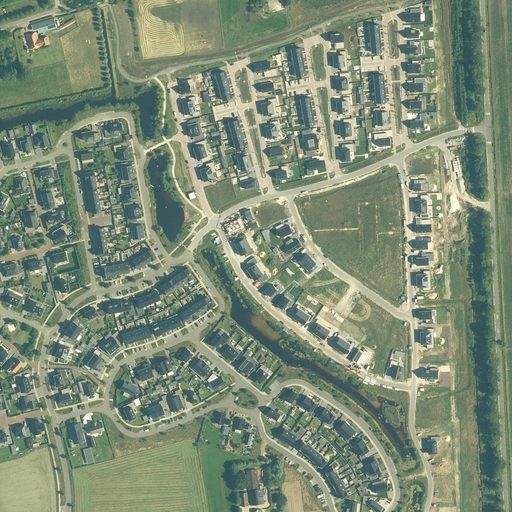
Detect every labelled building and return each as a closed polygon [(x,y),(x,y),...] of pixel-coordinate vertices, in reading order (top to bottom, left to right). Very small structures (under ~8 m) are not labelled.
[(411,13),(406,14),(406,22),(420,22),(420,13),(421,13),(421,9),(412,9),(412,13),(411,13)] [(75,20),(74,18),(60,26),(62,28),(75,20)] [(31,25),(33,30),(37,29),(39,34),(57,28),(54,19),(31,25)] [(411,31),(407,31),(407,38),(419,38),(419,31),(415,31),(415,30),(411,30),(411,31)] [(40,46),(45,45),(49,43),(47,37),(38,39),(36,32),(26,35),(30,49),(40,46)] [(335,35),(331,35),(332,43),(334,42),(336,42),(336,49),(344,48),(343,41),(344,41),(343,34),(339,34),(339,33),(335,34),(335,35)] [(410,47),(406,47),(406,52),(408,52),(408,55),(415,55),(415,56),(419,56),(419,55),(421,54),(420,47),(421,47),(421,42),(414,42),(414,47),(410,47)] [(340,55),(333,56),(334,62),(347,60),(346,51),(340,52),(340,55)] [(334,63),(333,63),(333,67),(334,67),(334,68),(341,67),(341,71),(348,70),(347,60),(334,62),(334,63)] [(412,64),(408,65),(408,69),(409,69),(409,73),(410,73),(410,74),(415,74),(415,72),(421,72),(420,66),(423,66),(423,61),(414,61),(414,64),(412,64)] [(269,62),(254,64),(256,73),(264,71),(265,77),(277,75),(276,69),(271,70),(269,62)] [(336,79),(335,80),(336,84),(337,83),(337,84),(349,83),(348,78),(350,78),(349,73),(340,74),(340,78),(336,78),(336,79)] [(415,84),(410,84),(410,92),(423,92),(422,84),(426,84),(426,78),(415,78),(415,84)] [(183,87),(180,88),(181,94),(191,92),(190,86),(193,85),(192,79),(181,81),(182,85),(183,87)] [(273,83),(261,85),(262,92),(274,90),(273,83)] [(337,85),(336,85),(336,89),(337,89),(337,90),(341,90),(342,94),(351,94),(351,89),(349,89),(349,83),(337,84),(337,85)] [(189,101),(183,103),(184,109),(195,106),(194,101),(196,100),(195,96),(189,98),(189,101)] [(344,101),(337,102),(337,107),(351,106),(350,97),(343,98),(344,101)] [(262,105),(261,105),(262,109),(263,108),(263,110),(276,107),(275,102),(277,101),(276,98),(268,100),(269,103),(262,104),(262,105)] [(410,101),(410,110),(411,110),(411,109),(422,109),(422,104),(425,104),(425,98),(418,98),(418,101),(410,101)] [(195,106),(184,109),(186,114),(192,113),(193,117),(200,115),(199,111),(197,112),(195,106)] [(351,106),(337,107),(338,113),(345,113),(345,116),(352,115),(351,106)] [(263,111),(262,111),(263,115),(264,115),(264,116),(271,114),(271,117),(279,116),(279,112),(277,113),(276,107),(263,110),(263,111)] [(380,108),(373,109),(374,119),(388,118),(387,111),(380,112),(380,108)] [(416,121),(411,122),(411,128),(416,128),(416,129),(420,129),(420,128),(424,128),(423,124),(427,124),(427,114),(420,114),(420,119),(416,120),(416,121)] [(190,125),(188,125),(189,129),(190,131),(201,128),(200,123),(201,122),(200,118),(192,119),(193,124),(190,125)] [(388,118),(374,119),(376,119),(377,125),(375,125),(375,129),(382,128),(381,125),(388,124),(388,118)] [(340,125),(339,125),(339,129),(340,129),(341,130),(354,129),(353,119),(343,120),(344,124),(340,124),(340,125)] [(272,125),(265,126),(267,132),(278,130),(277,125),(279,124),(278,121),(271,122),(272,125)] [(114,124),(113,124),(113,125),(109,125),(110,130),(105,131),(106,138),(113,137),(113,133),(122,131),(122,130),(123,130),(122,126),(121,127),(121,123),(120,123),(116,124),(114,125),(114,124)] [(201,128),(190,131),(190,133),(191,137),(193,136),(196,136),(197,140),(205,138),(204,133),(203,134),(201,128)] [(341,131),(340,131),(340,135),(341,135),(341,136),(345,136),(345,140),(355,139),(354,129),(341,130),(341,131)] [(278,130),(267,132),(268,138),(274,137),(275,140),(281,139),(281,136),(279,136),(278,130)] [(310,130),(302,131),(303,137),(304,137),(306,144),(318,141),(317,139),(316,135),(311,136),(310,130)] [(93,131),(82,133),(83,140),(93,138),(94,141),(100,140),(99,133),(93,134),(93,131)] [(387,133),(374,134),(375,141),(377,141),(378,146),(390,145),(390,138),(387,138),(387,133)] [(41,145),(41,147),(48,145),(46,135),(39,136),(39,137),(34,138),(36,146),(41,145)] [(20,141),(23,152),(26,152),(26,153),(30,152),(29,145),(32,144),(30,136),(26,137),(27,139),(20,141)] [(15,155),(13,148),(16,147),(14,140),(10,141),(11,143),(3,145),(4,150),(6,150),(7,157),(15,155)] [(196,147),(193,148),(194,148),(195,154),(207,150),(205,145),(207,144),(205,140),(196,143),(195,143),(196,147)] [(318,141),(306,144),(307,150),(306,150),(307,156),(314,155),(313,149),(319,148),(318,144),(318,141)] [(113,146),(115,152),(119,151),(121,160),(128,159),(126,147),(121,148),(121,144),(113,146)] [(342,149),(341,149),(342,154),(342,156),(342,157),(342,161),(344,161),(344,162),(347,162),(347,161),(350,160),(349,151),(353,151),(353,144),(345,144),(346,149),(342,149)] [(281,147),(270,150),(271,157),(277,156),(283,155),(281,147)] [(207,150),(195,154),(197,159),(197,160),(200,159),(201,162),(202,162),(211,159),(210,155),(209,155),(207,150)] [(82,160),(93,159),(92,152),(81,154),(82,160)] [(241,154),(234,156),(235,159),(237,159),(238,164),(250,161),(248,155),(241,157),(241,154)] [(413,165),(408,167),(409,173),(420,169),(421,172),(426,171),(424,162),(427,161),(425,158),(412,162),(413,165)] [(239,168),(237,169),(238,175),(239,177),(246,175),(246,173),(245,169),(250,168),(251,168),(250,161),(238,164),(239,168)] [(311,169),(307,169),(308,176),(314,174),(314,170),(322,169),(320,161),(310,163),(311,169)] [(207,168),(201,170),(202,175),(202,176),(216,171),(213,162),(206,164),(207,168)] [(120,168),(121,174),(133,172),(132,171),(133,170),(133,166),(132,166),(132,165),(126,166),(126,163),(118,164),(119,168),(120,168)] [(282,171),(276,172),(277,179),(289,177),(287,166),(281,167),(282,171)] [(51,170),(51,169),(45,171),(44,170),(40,171),(41,175),(40,175),(40,176),(41,176),(42,179),(54,176),(55,180),(59,179),(57,171),(52,173),(52,170),(51,170)] [(216,171),(202,176),(203,176),(204,181),(211,179),(212,183),(219,181),(218,176),(216,171)] [(134,178),(134,177),(135,177),(134,172),(133,173),(133,172),(121,174),(122,180),(121,180),(121,183),(129,182),(129,179),(134,178)] [(248,176),(239,178),(241,183),(242,182),(244,189),(255,186),(254,183),(255,183),(254,178),(250,180),(249,175),(248,176)] [(26,188),(24,178),(17,179),(18,186),(12,188),(14,195),(29,191),(28,188),(26,188)] [(419,183),(413,184),(414,191),(428,191),(427,183),(426,183),(426,179),(419,180),(419,183)] [(122,188),(123,193),(122,193),(122,194),(135,191),(134,185),(129,186),(128,183),(119,184),(120,188),(122,188)] [(216,191),(208,193),(210,201),(215,199),(215,201),(221,199),(220,198),(225,197),(222,189),(225,188),(224,184),(214,187),(216,191)] [(43,201),(55,198),(53,192),(54,191),(53,188),(46,190),(47,193),(41,194),(43,201)] [(393,188),(385,189),(385,200),(389,199),(389,202),(394,202),(393,188)] [(368,189),(360,190),(360,191),(361,203),(365,203),(365,201),(369,200),(368,189)] [(376,189),(368,189),(369,200),(373,200),(373,203),(377,202),(376,189)] [(385,189),(376,189),(377,202),(381,202),(381,200),(385,200),(385,189)] [(131,202),(131,199),(136,198),(135,191),(122,194),(123,200),(122,200),(123,204),(130,202),(131,202)] [(352,191),(343,192),(344,205),(348,205),(348,203),(352,202),(352,191)] [(360,191),(352,191),(352,202),(356,202),(357,205),(361,204),(361,203),(360,191)] [(416,201),(415,201),(415,206),(416,206),(416,207),(428,206),(428,200),(429,200),(429,195),(421,195),(421,200),(416,200),(416,201)] [(56,204),(55,198),(43,201),(44,207),(50,206),(51,209),(58,207),(57,203),(56,204)] [(124,208),(126,207),(127,213),(139,211),(138,208),(139,208),(138,204),(131,206),(130,202),(123,204),(124,208)] [(416,208),(415,208),(415,212),(416,212),(416,213),(420,213),(422,213),(422,218),(430,218),(429,212),(428,212),(428,206),(416,207),(416,208)] [(272,207),(265,210),(272,224),(285,218),(281,208),(274,211),(272,207)] [(382,214),(379,214),(379,218),(382,218),(393,218),(392,209),(381,210),(382,214)] [(22,216),(23,215),(24,221),(36,218),(35,216),(36,216),(35,212),(29,213),(28,210),(21,212),(22,216)] [(345,215),(342,215),(342,219),(345,219),(356,218),(355,210),(344,211),(345,215)] [(128,219),(127,219),(128,223),(135,222),(135,218),(141,217),(140,214),(139,214),(139,211),(127,213),(128,219)] [(49,221),(49,222),(53,221),(54,222),(57,221),(58,221),(61,220),(61,221),(61,220),(59,213),(56,213),(52,214),(48,215),(48,216),(49,220),(48,220),(48,221),(49,221)] [(25,227),(26,233),(33,231),(32,226),(38,225),(37,221),(36,218),(24,221),(26,227),(25,227)] [(345,223),(343,223),(343,227),(345,227),(356,227),(356,218),(345,219),(345,223)] [(382,222),(380,222),(380,227),(382,227),(393,226),(393,218),(382,218),(382,222)] [(228,225),(227,226),(231,233),(240,227),(241,229),(243,228),(242,228),(244,226),(245,227),(242,222),(240,223),(237,219),(230,223),(230,224),(229,225),(228,224),(228,225)] [(417,225),(416,225),(416,233),(428,232),(428,224),(431,224),(430,219),(421,220),(422,224),(417,225)] [(136,225),(135,222),(128,223),(128,227),(129,227),(130,233),(142,231),(142,230),(143,229),(142,225),(141,225),(141,224),(136,225)] [(282,224),(275,227),(278,231),(282,237),(292,232),(289,225),(285,227),(284,228),(282,224)] [(67,231),(64,226),(58,229),(59,232),(54,236),(54,237),(53,237),(55,241),(57,241),(67,235),(65,232),(67,231)] [(382,230),(380,231),(380,235),(394,234),(393,226),(382,227),(382,230)] [(345,231),(343,231),(343,236),(357,235),(356,227),(345,227),(345,231)] [(142,231),(130,233),(131,239),(130,239),(131,243),(139,241),(138,238),(143,237),(143,236),(144,236),(144,232),(143,232),(142,231)] [(238,242),(234,244),(236,248),(237,247),(238,250),(249,244),(246,239),(247,238),(245,234),(238,238),(240,241),(238,242)] [(15,246),(16,250),(18,249),(19,250),(22,249),(22,248),(23,248),(22,247),(23,246),(22,243),(21,243),(20,236),(9,239),(10,240),(7,241),(8,247),(11,246),(11,247),(15,246)] [(418,241),(416,241),(416,244),(416,249),(427,249),(427,242),(431,242),(431,237),(423,238),(423,241),(418,241)] [(290,239),(285,242),(287,245),(291,252),(302,246),(300,243),(299,242),(297,239),(294,241),(292,242),(290,239)] [(353,242),(344,242),(345,253),(349,253),(349,255),(353,255),(353,248),(353,242)] [(396,243),(383,243),(383,248),(385,248),(385,251),(396,251),(396,243)] [(249,244),(238,250),(239,252),(238,252),(240,256),(244,254),(246,253),(248,256),(254,252),(252,249),(249,244)] [(353,248),(353,255),(353,259),(357,259),(357,261),(361,261),(362,261),(361,254),(361,247),(353,248)] [(151,249),(146,252),(151,260),(156,257),(151,249)] [(385,255),(383,255),(383,260),(397,259),(396,251),(385,251),(385,255)] [(65,252),(52,255),(54,260),(48,262),(50,268),(56,267),(55,263),(67,260),(65,252)] [(141,255),(146,263),(151,260),(146,252),(141,255)] [(361,254),(362,261),(361,261),(362,265),(366,265),(366,267),(370,267),(370,260),(370,259),(370,253),(361,254)] [(417,262),(416,262),(416,265),(429,265),(428,261),(434,261),(433,253),(425,254),(426,258),(422,258),(417,258),(417,262)] [(300,255),(294,261),(297,263),(298,262),(303,266),(311,259),(307,254),(304,257),(303,257),(302,257),(300,255)] [(141,255),(137,258),(142,266),(146,263),(141,255)] [(255,257),(247,262),(250,267),(247,269),(251,275),(261,268),(257,263),(258,262),(255,257)] [(137,269),(142,266),(137,258),(132,261),(137,269)] [(311,259),(303,266),(307,271),(306,272),(309,275),(314,270),(312,268),(312,267),(315,264),(316,263),(311,259)] [(370,259),(370,260),(370,267),(370,271),(374,270),(374,273),(379,272),(378,259),(370,259)] [(397,259),(383,260),(383,264),(386,264),(386,268),(397,267),(397,259)] [(41,266),(40,261),(35,262),(33,262),(28,264),(29,264),(28,265),(29,269),(30,269),(30,271),(39,269),(40,272),(42,271),(42,274),(47,272),(45,265),(41,266)] [(16,263),(9,265),(12,277),(18,275),(19,276),(22,275),(20,268),(17,269),(16,263)] [(7,278),(12,277),(9,265),(3,267),(4,272),(0,272),(0,275),(1,281),(7,279),(7,278)] [(386,272),(384,272),(384,276),(397,276),(397,267),(386,268),(386,272)] [(187,281),(193,278),(189,273),(191,272),(188,268),(181,272),(182,272),(187,281)] [(261,268),(251,275),(255,280),(258,278),(261,283),(269,278),(265,272),(264,273),(261,268)] [(323,271),(316,281),(320,284),(327,274),(323,271)] [(424,274),(417,275),(417,280),(417,281),(431,280),(430,271),(423,271),(424,274)] [(187,281),(182,272),(176,276),(182,285),(187,281)] [(327,274),(320,284),(324,286),(330,277),(327,274)] [(182,285),(176,276),(171,279),(177,288),(182,285)] [(330,277),(324,286),(327,289),(334,279),(330,277)] [(177,288),(171,279),(166,282),(167,282),(172,291),(177,288)] [(334,279),(327,289),(331,292),(338,282),(334,279)] [(69,290),(68,284),(66,284),(65,280),(58,281),(55,282),(56,289),(60,288),(61,292),(69,290)] [(431,280),(417,281),(417,282),(418,287),(423,287),(423,290),(431,290),(431,280)] [(161,286),(165,291),(163,292),(166,296),(172,291),(167,282),(161,286)] [(338,282),(331,292),(335,294),(342,285),(338,282)] [(265,292),(270,297),(271,297),(270,297),(276,292),(278,294),(282,290),(278,285),(276,287),(273,284),(273,285),(266,292),(265,292)] [(342,285),(335,294),(339,297),(346,287),(342,285)] [(14,292),(8,290),(6,295),(9,297),(7,301),(6,302),(7,302),(10,304),(13,305),(16,306),(17,307),(17,306),(20,300),(21,300),(22,297),(17,295),(15,298),(12,296),(14,292)] [(157,291),(151,293),(155,302),(160,299),(157,291)] [(151,293),(146,295),(150,304),(155,302),(151,293)] [(150,304),(146,295),(141,297),(145,306),(150,304)] [(285,295),(277,304),(280,306),(279,307),(282,309),(286,304),(290,307),(294,302),(285,295)] [(138,305),(135,306),(138,316),(141,316),(140,314),(143,313),(141,307),(145,306),(141,297),(136,300),(138,305)] [(211,300),(210,301),(206,297),(201,300),(207,309),(214,304),(211,300)] [(33,313),(36,314),(40,316),(40,315),(41,316),(43,312),(42,311),(43,309),(35,305),(36,302),(30,300),(27,306),(31,308),(29,311),(29,312),(29,311),(33,313)] [(128,300),(123,302),(125,310),(128,310),(130,315),(133,314),(134,316),(136,316),(136,313),(133,305),(130,306),(128,300)] [(202,312),(207,309),(201,300),(196,303),(202,312)] [(363,300),(356,310),(360,312),(367,303),(363,300)] [(196,303),(191,307),(197,315),(202,312),(196,303)] [(367,303),(360,312),(363,315),(370,305),(367,303)] [(297,312),(293,317),(299,321),(305,311),(300,308),(301,306),(298,305),(294,310),(297,312)] [(370,305),(363,315),(367,318),(374,308),(370,305)] [(192,319),(197,316),(197,315),(191,307),(186,310),(192,319)] [(88,311),(85,313),(88,320),(101,314),(102,316),(105,315),(104,315),(103,309),(97,312),(94,308),(91,309),(88,311)] [(374,308),(367,318),(371,320),(378,311),(374,308)] [(180,314),(183,318),(184,317),(187,322),(192,319),(186,310),(180,314)] [(305,311),(299,321),(304,325),(307,320),(309,322),(314,315),(311,313),(310,315),(305,311)] [(378,311),(371,320),(375,323),(381,313),(378,311)] [(431,311),(419,312),(420,319),(426,319),(426,324),(435,323),(435,316),(432,316),(431,311)] [(381,313),(375,323),(378,326),(385,316),(381,313)] [(177,327),(182,324),(177,314),(172,316),(177,327)] [(177,327),(172,316),(167,319),(172,329),(177,327)] [(163,323),(167,331),(172,329),(167,319),(168,321),(163,323)] [(316,329),(313,332),(319,336),(325,326),(320,322),(321,321),(318,319),(313,326),(316,328),(316,329)] [(72,321),(69,327),(80,334),(83,329),(83,330),(86,326),(80,321),(78,325),(72,321)] [(157,336),(162,334),(157,323),(152,326),(157,336)] [(158,325),(157,323),(162,334),(162,333),(167,331),(163,323),(158,325)] [(325,326),(319,336),(324,339),(327,336),(327,335),(330,337),(334,330),(331,328),(330,329),(325,326)] [(69,327),(65,332),(70,336),(67,340),(74,343),(77,340),(76,339),(80,334),(69,327)] [(145,338),(151,336),(148,327),(143,328),(145,338)] [(428,332),(421,332),(421,338),(433,338),(433,332),(434,332),(434,328),(427,329),(428,332)] [(112,335),(106,340),(115,350),(117,348),(117,349),(121,346),(116,341),(119,338),(117,331),(112,335)] [(127,333),(122,334),(124,344),(130,342),(127,333)] [(213,339),(211,342),(212,344),(212,345),(215,347),(215,346),(216,347),(221,341),(224,343),(229,337),(225,333),(222,336),(218,333),(215,336),(212,338),(213,339)] [(338,341),(334,346),(339,350),(346,340),(347,339),(339,333),(335,339),(338,341)] [(433,338),(421,338),(421,344),(427,344),(427,348),(434,348),(433,338)] [(97,347),(102,351),(102,352),(106,349),(110,355),(113,352),(112,351),(115,350),(106,340),(97,347)] [(227,357),(235,347),(231,343),(231,342),(228,340),(223,346),(226,348),(222,352),(223,353),(223,354),(225,356),(226,355),(227,357)] [(346,340),(339,350),(345,353),(349,348),(352,350),(355,344),(352,342),(351,344),(346,340)] [(57,348),(58,349),(57,350),(69,354),(72,348),(72,349),(74,345),(66,342),(65,346),(60,344),(59,344),(57,348)] [(240,351),(235,347),(227,357),(232,361),(236,356),(239,359),(244,353),(241,350),(240,351)] [(96,349),(90,358),(101,365),(105,360),(99,356),(101,353),(96,349)] [(193,354),(187,349),(180,358),(185,363),(183,366),(185,368),(190,362),(188,360),(193,354)] [(56,352),(54,356),(59,358),(59,359),(61,360),(60,363),(67,363),(68,360),(67,360),(69,354),(69,355),(69,354),(57,350),(57,352),(56,351),(56,352)] [(242,370),(251,359),(248,356),(251,352),(248,350),(240,358),(242,360),(238,366),(242,370)] [(359,351),(354,359),(356,361),(355,362),(359,364),(359,363),(360,363),(362,361),(364,363),(367,359),(371,353),(366,350),(363,353),(359,351)] [(430,356),(422,356),(422,364),(427,364),(428,364),(431,364),(436,363),(436,356),(438,356),(438,351),(430,352),(430,356)] [(379,352),(377,357),(374,364),(377,366),(375,370),(381,372),(385,360),(380,358),(382,353),(379,352)] [(15,372),(23,364),(17,358),(12,364),(10,362),(5,367),(9,371),(11,368),(15,372)] [(90,358),(84,366),(89,370),(91,367),(97,371),(101,365),(90,358)] [(168,359),(162,361),(167,373),(172,371),(173,372),(176,370),(174,365),(171,366),(168,359)] [(189,367),(196,374),(205,363),(203,360),(202,361),(200,359),(196,364),(193,362),(189,367)] [(255,369),(258,365),(251,359),(242,370),(247,374),(248,373),(250,375),(255,369)] [(391,360),(389,367),(394,368),(392,377),(400,379),(403,367),(397,366),(398,362),(391,360)] [(156,372),(157,376),(158,378),(161,376),(161,375),(167,373),(162,361),(156,363),(159,371),(156,372)] [(205,363),(196,374),(201,378),(200,378),(203,381),(209,374),(206,372),(210,368),(208,366),(208,365),(205,363)] [(145,368),(144,369),(148,380),(154,378),(154,379),(158,378),(156,372),(155,370),(152,371),(150,366),(149,367),(148,366),(144,368),(145,368)] [(258,375),(254,379),(258,382),(260,384),(268,374),(265,372),(266,370),(262,366),(256,372),(258,374),(258,375)] [(421,378),(430,378),(430,379),(430,377),(434,377),(435,372),(437,372),(437,368),(430,368),(430,370),(429,370),(429,369),(426,369),(426,370),(421,370),(421,374),(421,378)] [(58,374),(54,376),(56,383),(55,383),(56,387),(64,385),(64,384),(62,377),(66,375),(64,370),(57,369),(58,374)] [(139,376),(136,378),(139,383),(139,385),(143,383),(142,382),(148,380),(144,369),(141,370),(141,369),(137,370),(139,376)] [(17,387),(29,384),(28,377),(22,379),(21,373),(13,376),(14,381),(15,381),(17,387)] [(207,380),(209,383),(210,382),(215,390),(225,384),(221,377),(217,379),(215,376),(216,375),(213,373),(207,380)] [(85,380),(78,382),(81,391),(85,389),(87,396),(94,394),(91,383),(87,384),(85,380)] [(125,381),(121,390),(134,396),(138,387),(131,384),(129,383),(125,381)] [(17,393),(18,398),(25,396),(24,392),(31,390),(29,384),(17,387),(18,393),(17,393)] [(63,395),(59,396),(60,399),(61,404),(65,403),(66,404),(71,402),(68,393),(70,393),(68,388),(61,390),(62,394),(62,393),(63,395)] [(179,389),(174,391),(175,393),(171,395),(177,409),(183,407),(182,406),(186,404),(179,389)] [(298,394),(292,390),(284,402),(290,406),(291,405),(293,406),(297,401),(294,400),(298,394)] [(184,398),(187,397),(190,403),(196,400),(192,391),(186,394),(183,395),(184,398)] [(167,396),(166,394),(161,396),(162,400),(165,408),(167,412),(170,410),(171,411),(177,409),(171,395),(167,396)] [(300,400),(297,405),(300,407),(301,405),(306,409),(305,410),(306,410),(312,400),(307,396),(303,402),(300,400)] [(21,403),(23,411),(26,410),(27,411),(30,410),(30,409),(33,408),(32,401),(28,402),(27,397),(21,398),(22,403),(21,403)] [(161,416),(164,415),(162,409),(165,408),(162,400),(159,402),(159,403),(154,405),(158,416),(160,415),(161,416)] [(312,400),(306,410),(311,414),(313,416),(317,411),(314,409),(318,403),(312,400)] [(124,410),(124,411),(124,410),(126,414),(126,415),(127,416),(127,417),(129,420),(129,421),(130,420),(130,421),(134,420),(133,419),(135,418),(136,418),(136,417),(132,409),(135,408),(132,402),(127,405),(128,408),(124,410)] [(154,405),(148,407),(148,405),(144,406),(147,414),(150,413),(153,419),(156,418),(156,417),(158,416),(154,405)] [(271,408),(267,414),(279,422),(283,416),(282,416),(284,413),(279,410),(277,412),(271,408)] [(319,412),(315,417),(318,419),(319,417),(325,421),(323,423),(324,423),(331,412),(325,408),(321,414),(319,412)] [(331,412),(324,423),(332,428),(335,423),(332,421),(336,415),(331,412)] [(226,415),(219,413),(216,423),(223,425),(224,424),(228,425),(230,419),(225,418),(226,415)] [(236,428),(234,432),(240,434),(241,430),(242,430),(243,428),(248,429),(249,423),(245,422),(245,420),(238,417),(235,428),(236,428)] [(31,422),(34,434),(41,433),(41,434),(45,433),(42,424),(39,425),(38,421),(31,422)] [(89,426),(91,434),(103,430),(101,422),(96,423),(96,422),(92,424),(92,425),(89,426)] [(338,425),(334,429),(336,431),(337,431),(342,435),(350,426),(345,422),(340,427),(338,425)] [(79,423),(69,426),(71,431),(72,431),(72,433),(71,434),(73,438),(76,437),(78,442),(84,441),(82,434),(79,424),(79,423)] [(25,429),(24,425),(15,427),(16,434),(19,433),(20,437),(29,435),(28,428),(25,429)] [(285,442),(291,433),(285,429),(287,427),(284,425),(281,430),(283,432),(280,438),(285,442)] [(350,426),(342,435),(347,440),(346,440),(348,443),(353,438),(350,436),(355,431),(350,426)] [(291,445),(295,439),(297,441),(306,431),(301,428),(298,432),(298,431),(296,433),(292,431),(291,433),(285,442),(291,445)] [(6,437),(5,433),(1,434),(1,433),(0,433),(0,443),(0,442),(4,441),(5,444),(11,442),(9,436),(6,437)] [(429,440),(428,441),(429,453),(429,454),(437,453),(436,441),(440,441),(440,437),(431,437),(431,440),(429,441),(429,440)] [(355,441),(350,444),(352,447),(353,446),(357,452),(366,444),(362,439),(357,443),(355,441)] [(302,440),(297,447),(301,451),(308,442),(307,444),(302,440)] [(308,442),(301,451),(305,454),(312,445),(308,442)] [(366,444),(357,452),(361,457),(360,458),(362,460),(366,457),(365,454),(370,450),(366,444)] [(305,454),(309,458),(316,450),(312,446),(313,445),(312,445),(305,454)] [(87,458),(88,464),(94,462),(90,448),(84,449),(86,455),(87,458)] [(316,450),(309,458),(313,461),(320,453),(316,450)] [(320,453),(313,461),(317,464),(324,456),(320,453)] [(324,456),(317,464),(322,468),(328,460),(324,456)] [(368,460),(363,463),(367,471),(368,471),(379,466),(376,460),(371,462),(369,463),(368,460)] [(329,468),(325,471),(327,476),(336,471),(335,468),(339,465),(335,461),(328,466),(329,468)] [(379,466),(368,471),(371,477),(370,477),(371,480),(376,478),(375,475),(377,474),(382,472),(379,466)] [(262,485),(258,486),(256,469),(246,470),(250,505),(264,504),(262,485)] [(336,471),(327,476),(330,480),(339,475),(336,471)] [(339,475),(330,480),(333,485),(343,479),(341,480),(338,476),(339,475)] [(333,485),(336,490),(345,484),(343,479),(333,485)] [(381,481),(372,483),(375,493),(387,490),(386,484),(382,485),(381,481)] [(345,484),(336,490),(338,494),(346,490),(344,485),(346,484),(345,484)] [(346,490),(338,494),(341,499),(349,495),(351,494),(350,492),(348,493),(346,490)] [(242,506),(248,506),(247,493),(240,493),(242,506)] [(371,502),(369,506),(377,511),(379,511),(380,511),(383,507),(382,507),(377,503),(374,501),(376,499),(370,498),(369,500),(370,501),(369,501),(371,502)] [(347,508),(347,511),(348,511),(347,511),(359,511),(359,510),(360,503),(357,503),(357,502),(349,501),(348,508),(347,508)]
